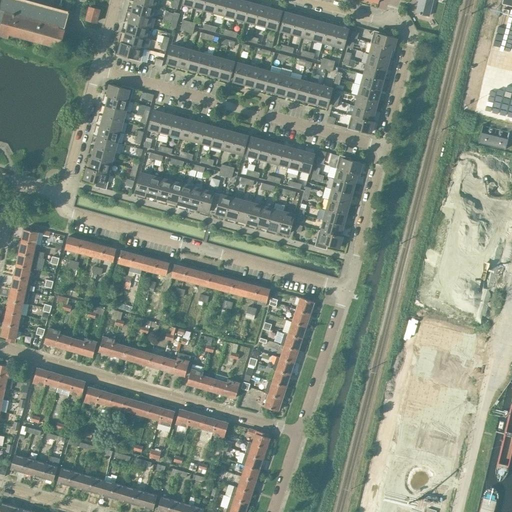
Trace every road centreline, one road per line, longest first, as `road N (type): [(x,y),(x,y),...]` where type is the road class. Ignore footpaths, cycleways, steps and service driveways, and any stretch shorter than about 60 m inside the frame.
road 1 (residential): [(346,287),(71,213),(62,195)]
road 2 (residential): [(299,432),(346,287)]
road 3 (residential): [(382,148),(346,287)]
road 4 (unclassified): [(456,511),(491,372)]
road 5 (residential): [(389,23),(409,30),(411,39),(382,148)]
road 6 (residential): [(299,432),(173,393)]
road 7 (residential): [(96,69),(62,195)]
road 8 (residential): [(382,148),(264,115)]
road 9 (residential): [(214,101),(96,69)]
